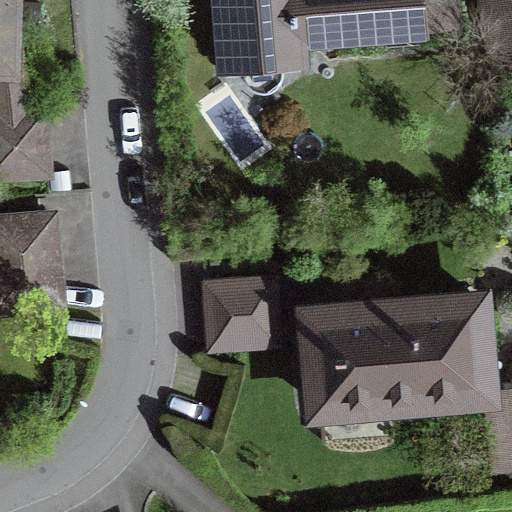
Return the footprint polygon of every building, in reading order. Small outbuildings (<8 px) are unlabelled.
[(0,0),(0,61),(7,62),(8,48),(8,0),(0,0)] [(227,62),(297,56),(301,56),(299,38),(457,24),(454,0),(218,0),(223,62),(227,62)] [(505,21),(500,0),(482,0),(487,24),(505,21)] [(511,0),(500,0),(505,21),(511,61),(511,0)] [(0,113),(24,112),(19,48),(8,48),(7,62),(0,61),(0,113)] [(0,113),(0,176),(48,172),(43,110),(24,112),(0,113)] [(0,307),(39,305),(59,303),(52,215),(0,218),(0,307)] [(212,344),(276,339),(271,279),(208,284),(212,344)] [(383,299),(337,303),(338,309),(309,311),(317,406),(487,392),(479,297),(384,305),(383,299)] [(511,389),(500,391),(507,466),(511,462),(511,389)]
